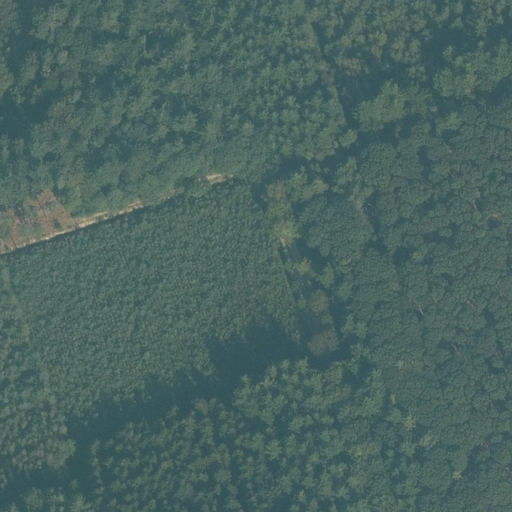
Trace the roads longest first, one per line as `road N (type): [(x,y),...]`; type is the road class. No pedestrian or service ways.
road 1 (track): [(354,156),(264,188),(256,163),(0,245)]
road 2 (track): [(498,511),(354,156)]
road 3 (track): [(318,349),(73,451),(81,475),(71,484),(0,511)]
road 4 (track): [(264,188),(377,511)]
road 5 (track): [(256,163),(164,0)]
road 6 (track): [(354,156),(295,0)]
road 7 (track): [(354,156),(511,106)]
